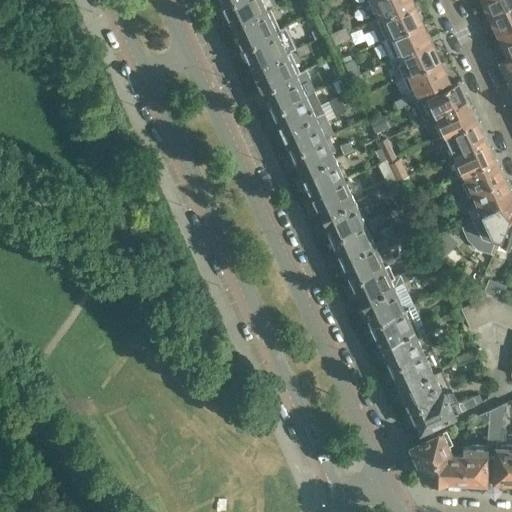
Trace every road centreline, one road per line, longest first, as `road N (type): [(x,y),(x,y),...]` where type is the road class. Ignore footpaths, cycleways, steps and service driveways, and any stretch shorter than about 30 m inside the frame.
road 1 (tertiary): [(393,494),(187,52)]
road 2 (tertiary): [(144,72),(265,355),(337,496)]
road 3 (residential): [(511,144),(445,0)]
